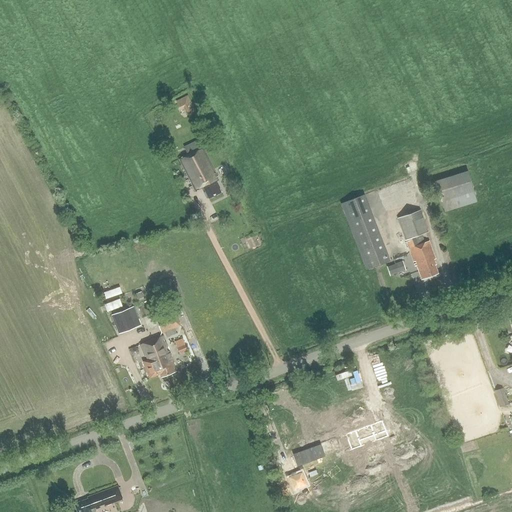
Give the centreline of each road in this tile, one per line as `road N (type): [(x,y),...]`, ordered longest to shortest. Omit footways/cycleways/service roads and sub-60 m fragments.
road 1 (unclassified): [(0,470),(511,287)]
road 2 (track): [(284,369),(206,224),(202,195)]
